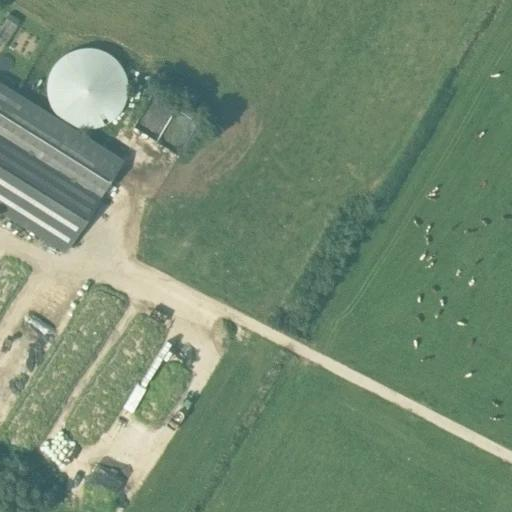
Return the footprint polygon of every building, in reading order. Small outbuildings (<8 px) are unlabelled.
[(18,19),(9,14),(6,19),(15,25),(18,19)] [(123,77),(123,71),(121,64),(118,57),(112,51),(106,46),(100,43),(93,41),(85,41),(79,42),(71,45),(64,49),(60,53),(56,59),(54,64),(52,71),(51,78),(52,84),(55,92),(58,99),(63,103),(68,107),(73,110),(79,112),(87,113),(94,112),(101,110),(107,107),(113,102),(118,96),(120,91),(122,86),(123,77)] [(0,211),(67,253),(110,183),(123,159),(0,79),(0,211)] [(177,153),(192,114),(154,99),(147,120),(164,127),(157,145),(177,153)] [(0,265),(0,310),(19,275),(0,265)] [(154,381),(122,434),(147,449),(177,399),(164,391),(166,388),(154,381)] [(88,454),(79,471),(91,478),(100,461),(88,454)] [(105,511),(115,511),(120,506),(100,490),(91,501),(105,511)]
